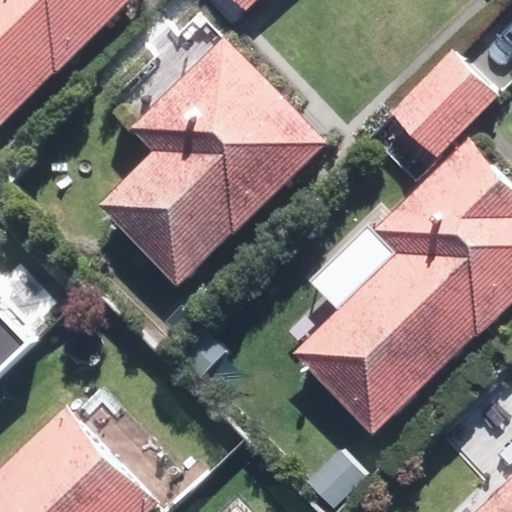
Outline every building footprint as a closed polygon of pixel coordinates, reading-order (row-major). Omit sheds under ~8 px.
[(0,0),(0,116),(10,127),(144,0),(0,0)] [(267,0),(251,0),(259,8),(267,0)] [(189,285),(340,139),(238,35),(144,126),(168,150),(112,205),(189,285)] [(511,95),(511,94),(468,49),(406,109),(451,155),(511,95)] [(386,432),(511,313),(511,159),(488,135),(390,227),(415,253),(310,352),(386,432)] [(0,306),(0,377),(35,343),(0,306)] [(160,511),(180,493),(85,397),(0,480),(0,511),(160,511)] [(380,475),(351,446),(319,480),(348,508),(380,475)] [(511,511),(511,493),(492,511),(511,511)]
